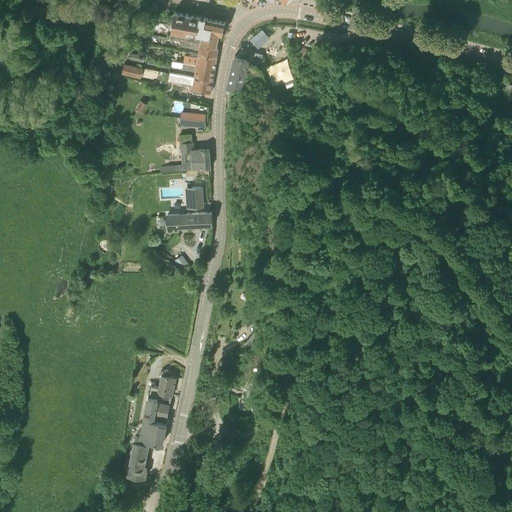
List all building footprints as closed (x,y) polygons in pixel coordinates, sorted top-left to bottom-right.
[(67,4),(52,1),(50,8),(34,5),(33,15),(50,18),(49,24),(64,27),(65,21),(80,24),(82,15),(70,13),(73,2),(67,1),(67,4)] [(147,32),(180,39),(200,42),(205,16),(200,15),(174,11),(172,23),(165,22),(155,20),(147,32)] [(200,42),(216,45),(219,32),(223,33),(226,20),(205,16),(200,42)] [(199,52),(216,56),(218,46),(216,45),(200,42),(180,39),(179,45),(200,48),(199,52)] [(242,90),(249,59),(255,60),(256,52),(245,49),(243,49),(242,49),(241,49),(241,50),(240,50),(239,51),(237,56),(235,55),(230,74),(228,86),(242,90)] [(143,61),(145,55),(131,52),(130,58),(143,61)] [(183,62),(214,69),(216,56),(199,52),(198,58),(183,55),(182,62),(183,62)] [(288,57),(266,66),(273,86),(295,77),(288,57)] [(196,71),(194,77),(194,78),(212,81),(214,69),(183,62),(182,62),(171,60),(170,67),(196,71)] [(141,76),(143,67),(125,63),(122,72),(141,76)] [(192,88),(211,92),(212,81),(194,78),(194,77),(169,72),(168,80),(175,81),(188,82),(193,83),(192,88)] [(141,99),(136,109),(143,112),(148,103),(141,99)] [(206,113),(193,112),(192,126),(205,127),(206,113)] [(161,172),(190,169),(201,168),(211,167),(209,148),(193,149),(193,148),(193,141),(192,141),(181,142),(181,151),(191,150),(192,163),(160,166),(161,172)] [(203,185),(185,187),(187,208),(204,207),(203,185)] [(177,214),(167,214),(167,230),(178,230),(178,226),(212,224),(212,211),(177,213),(177,214)] [(181,272),(190,265),(182,254),(173,261),(181,272)] [(150,439),(149,441),(162,443),(166,422),(167,416),(168,416),(175,380),(173,380),(173,376),(170,376),(167,369),(163,370),(161,373),(159,385),(150,384),(150,385),(147,396),(140,437),(150,439)] [(150,439),(140,437),(135,436),(128,473),(146,476),(147,468),(144,467),(149,441),(150,439)]
